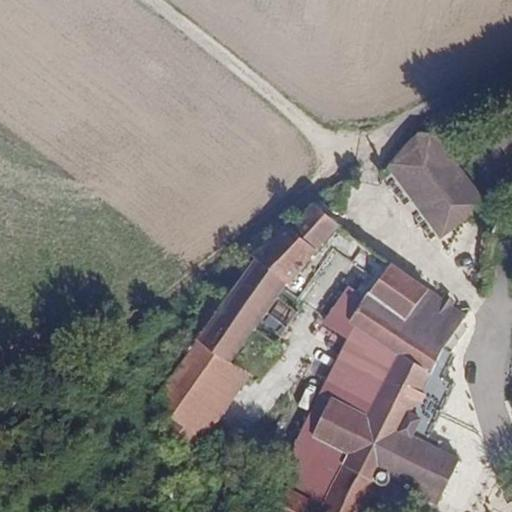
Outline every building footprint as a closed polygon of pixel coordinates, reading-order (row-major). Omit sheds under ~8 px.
[(446,254),(495,220),(442,148),(425,146),(393,181),(446,254)] [(203,342),(198,350),(231,372),(233,370),(295,300),(350,239),(325,220),(307,244),(297,238),(288,246),(291,251),(266,280),(266,287),(238,312),(227,304),(195,332),(203,342)] [(449,497),(469,461),(414,432),(456,356),(411,330),(425,308),(428,298),(401,279),(375,262),(361,282),(384,301),(376,314),(356,302),(342,320),(362,334),(408,366),(381,415),(341,394),(320,430),(361,451),(327,511),(370,511),(393,471),(449,497)] [(295,300),(233,370),(271,381),(288,389),(313,355),(291,336),(308,313),(295,300)] [(467,335),(425,308),(411,330),(456,356),(467,335)] [(362,334),(342,320),(330,337),(354,353),(287,493),(310,508),(315,511),(327,511),(361,451),(320,430),(341,394),(381,415),(408,366),(362,334)] [(271,381),(249,411),(275,430),(298,397),(288,389),(271,381)] [(278,502),(273,511),(308,511),(310,508),(287,493),(272,484),(268,493),(278,502)]
